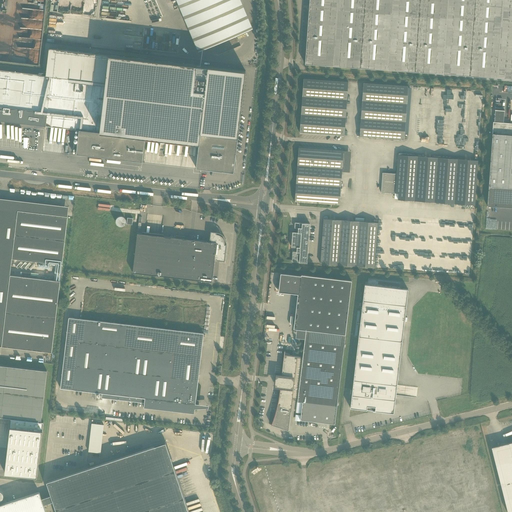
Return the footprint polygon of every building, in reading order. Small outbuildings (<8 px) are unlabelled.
[(181,0),(202,49),(243,31),(247,29),(248,29),(248,28),(235,0),(181,0)] [(360,68),(364,0),(309,0),(305,64),(360,68)] [(415,72),(419,0),(364,0),(360,68),(415,72)] [(470,76),(475,0),(419,0),(415,72),(470,76)] [(511,78),(511,0),(475,0),(470,76),(511,78)] [(0,120),(79,130),(76,154),(142,162),(145,138),(160,140),(159,147),(164,147),(165,140),(199,144),(196,168),(229,172),(233,172),(234,168),(245,71),(108,55),(49,48),(46,76),(0,70),(0,120)] [(344,136),(348,82),(303,79),(300,133),(344,136)] [(404,140),(408,86),(363,83),(359,137),(404,140)] [(511,123),(503,123),(504,111),(495,110),(494,122),(493,122),(492,134),(489,187),(487,206),(511,207),(511,123)] [(298,148),(295,202),(300,202),(339,205),(343,151),(298,148)] [(478,161),(398,155),(396,174),(395,193),(398,194),(398,200),(475,205),(478,161)] [(395,193),(396,174),(382,172),(381,192),(395,193)] [(12,259),(11,264),(14,264),(14,259),(57,264),(56,272),(61,273),(68,217),(17,211),(12,259)] [(377,223),(323,219),(320,264),(374,267),(377,223)] [(292,262),(307,263),(310,224),(295,223),(294,228),(298,228),(298,233),(292,232),(291,247),(297,248),(296,252),(293,252),(292,262)] [(77,226),(72,266),(132,273),(137,233),(77,226)] [(132,273),(212,282),(215,259),(216,260),(216,261),(224,261),(226,245),(225,245),(225,242),(224,240),(223,238),(221,236),(219,235),(216,234),(217,232),(211,232),(210,240),(211,240),(210,242),(137,233),(132,273)] [(277,406),(271,425),(272,425),(272,424),(287,428),(289,410),(291,411),(292,399),(298,400),(297,402),(302,402),(300,420),(335,424),(337,406),(351,281),(301,275),(301,276),(280,273),(278,291),(299,293),(295,329),(306,330),(303,357),(290,355),(290,354),(285,352),(285,351),(284,351),(281,376),(278,376),(276,387),(280,387),(280,389),(277,406)] [(60,281),(10,275),(1,347),(51,352),(60,281)] [(365,284),(350,408),(375,411),(376,410),(381,408),(382,410),(385,409),(385,407),(392,405),(394,406),(408,289),(365,284)] [(69,318),(60,388),(102,393),(101,397),(141,402),(141,400),(145,400),(144,403),(144,407),(151,408),(151,407),(180,411),(179,412),(194,414),(195,406),(198,407),(199,404),(195,404),(204,333),(69,318)] [(0,365),(0,417),(11,419),(5,473),(37,477),(43,422),(41,422),(47,371),(0,365)] [(411,393),(411,395),(417,395),(417,386),(404,386),(404,390),(405,390),(405,393),(411,393)] [(511,511),(511,442),(491,447),(507,511),(511,511)] [(189,511),(174,465),(173,466),(170,458),(165,443),(46,482),(51,496),(41,499),(44,505),(53,502),(56,511),(189,511)] [(295,511),(286,476),(265,482),(272,511),(295,511)] [(269,511),(272,511),(265,486),(262,486),(269,511)] [(0,511),(45,511),(44,505),(41,499),(39,492),(0,504),(0,511)] [(344,503),(324,509),(325,511),(336,511),(346,509),(344,503)]
